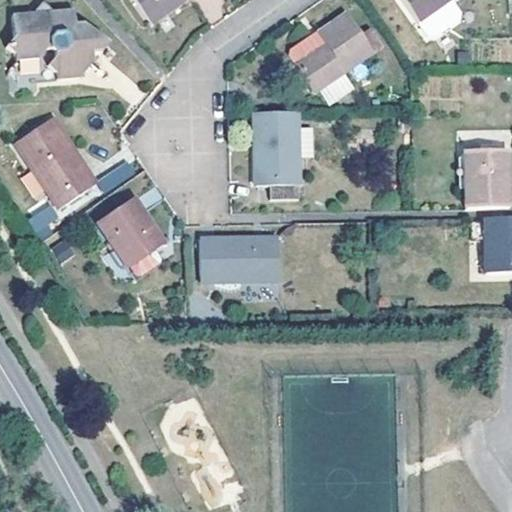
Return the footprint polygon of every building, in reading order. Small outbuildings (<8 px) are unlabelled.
[(133,0),(151,23),(184,0),(133,0)] [(400,0),(426,36),(435,37),(463,16),(452,0),(400,0)] [(14,56),(15,62),(38,60),(44,51),(48,49),(52,52),(55,57),(47,67),(55,75),(58,82),(80,79),(93,64),(91,56),(100,55),(108,45),(84,24),(80,25),(74,19),(73,11),(53,12),(42,3),(33,14),(13,17),(14,40),(6,48),(14,56)] [(288,57),(313,94),(342,74),(371,54),(360,37),(344,15),(317,33),(317,32),(289,51),(288,57)] [(368,32),(360,37),(371,54),(380,48),(368,32)] [(342,74),(313,94),(331,102),(351,89),(342,74)] [(297,129),(297,113),(253,115),(255,187),(270,187),(270,200),(298,200),(297,160),(297,159),(297,130),(297,129)] [(398,131),(412,130),(411,114),(398,115),(398,131)] [(52,120),(15,145),(59,211),(96,185),(52,120)] [(312,129),(297,129),(297,130),(297,159),(312,159),(312,129)] [(464,210),(507,210),(506,151),(463,152),(464,210)] [(132,200),(97,224),(111,246),(135,280),(160,261),(154,251),(162,245),(132,200)] [(61,223),(46,203),(26,219),(41,238),(61,223)] [(470,223),(471,242),(485,242),(485,275),(511,274),(511,219),(484,220),(484,223),(470,223)] [(60,262),(75,253),(66,239),(51,248),(60,262)] [(277,239),(199,240),(200,284),(278,282),(277,239)]
